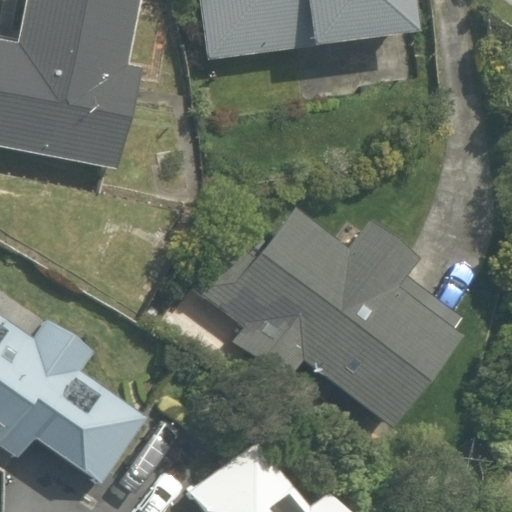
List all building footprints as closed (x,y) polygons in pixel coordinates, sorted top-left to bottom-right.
[(99,0),(0,0),(0,150),(94,162),(106,56),(93,55),(99,0)] [(381,0),(182,0),(191,54),(385,22),(381,0)] [(259,192),(179,284),(225,325),(216,336),(258,373),(274,354),(349,420),(445,310),(395,267),(378,287),(360,271),(379,249),(340,215),(316,242),(259,192)] [(0,316),(0,455),(29,473),(43,451),(113,496),(165,413),(128,389),(120,402),(72,372),(85,350),(40,322),(31,336),(0,316)] [(282,497),(241,436),(159,492),(172,511),(324,511),(304,482),(282,497)]
